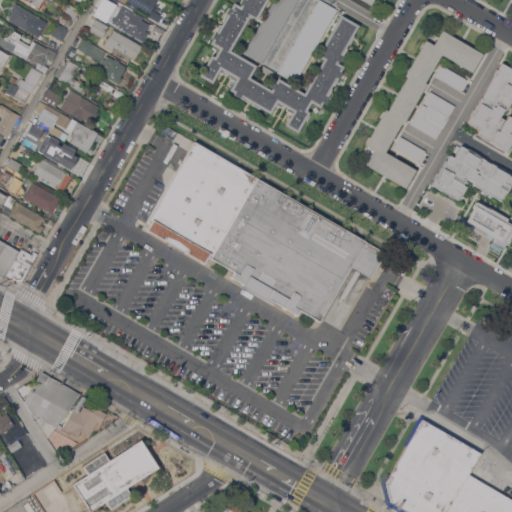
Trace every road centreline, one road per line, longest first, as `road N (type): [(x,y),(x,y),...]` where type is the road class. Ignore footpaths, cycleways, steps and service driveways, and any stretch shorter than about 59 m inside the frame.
road 1 (residential): [(159,82),(462,260)]
road 2 (tertiary): [(36,332),(39,292),(159,82)]
road 3 (residential): [(314,172),(418,0)]
road 4 (residential): [(462,260),(391,385)]
road 5 (residential): [(391,385),(338,478),(336,507)]
